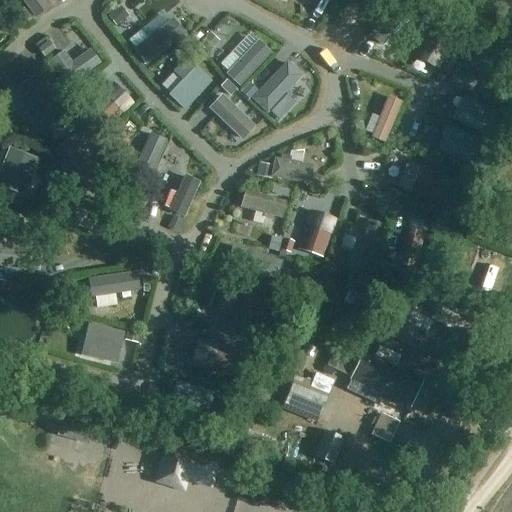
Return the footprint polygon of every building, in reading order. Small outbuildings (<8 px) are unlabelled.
[(48,4),(45,0),(23,0),(34,14),(48,4)] [(383,42),(407,10),(394,0),(371,32),(383,42)] [(184,32),(172,17),(134,48),(146,63),(184,32)] [(436,24),(417,58),(437,70),(457,35),(436,24)] [(511,49),(494,35),(470,66),(489,81),(511,52),(511,49)] [(237,84),(270,50),(257,38),(225,72),(237,84)] [(68,87),(100,63),(91,51),(91,50),(73,64),(63,52),(49,63),(68,87)] [(182,83),(169,98),(184,111),(209,83),(185,61),(172,74),(182,83)] [(265,114),(300,75),(284,61),(249,99),(265,114)] [(440,80),(450,87),(462,69),(452,62),(440,80)] [(45,129),(61,119),(34,73),(18,83),(45,129)] [(102,135),(129,104),(117,94),(90,125),(102,135)] [(386,139),(401,101),(388,94),(371,134),(386,139)] [(464,99),(453,121),(487,137),(497,115),(464,99)] [(254,131),(221,101),(208,113),(241,145),(254,131)] [(449,129),(439,151),(472,167),(483,146),(449,129)] [(144,179),(163,138),(148,132),(130,172),(144,179)] [(108,179),(79,134),(61,145),(90,191),(108,179)] [(0,188),(22,198),(37,162),(8,150),(0,170),(0,188)] [(174,164),(186,170),(192,158),(180,152),(174,164)] [(305,188),(310,171),(274,162),(270,179),(305,188)] [(407,165),(398,189),(439,205),(448,181),(407,165)] [(183,215),(198,180),(184,173),(168,209),(183,215)] [(280,217),(284,201),(244,191),(240,206),(280,217)] [(310,213),(298,250),(306,253),(322,258),(334,220),(310,213)] [(0,263),(37,269),(40,249),(0,243),(0,263)] [(276,277),(282,260),(233,244),(227,262),(276,277)] [(136,269),(88,275),(90,294),(138,288),(136,270),(136,269)] [(263,321),(271,296),(234,283),(226,308),(263,321)] [(433,323),(389,301),(376,328),(419,350),(433,323)] [(116,360),(123,330),(89,322),(82,352),(116,360)] [(243,352),(206,344),(201,369),(237,377),(243,352)] [(333,354),(327,368),(352,380),(396,402),(397,400),(399,401),(403,402),(408,400),(414,388),(412,384),(408,381),(406,380),(407,378),(363,357),(358,366),(333,354)] [(282,408),(318,422),(333,380),(316,374),(310,388),(292,382),(282,408)] [(215,394),(178,383),(171,409),(208,420),(215,394)] [(228,445),(263,456),(268,440),(234,429),(228,445)] [(334,466),(345,440),(324,432),(314,458),(334,466)] [(187,473),(211,481),(217,461),(167,446),(160,472),(185,479),(187,473)]
